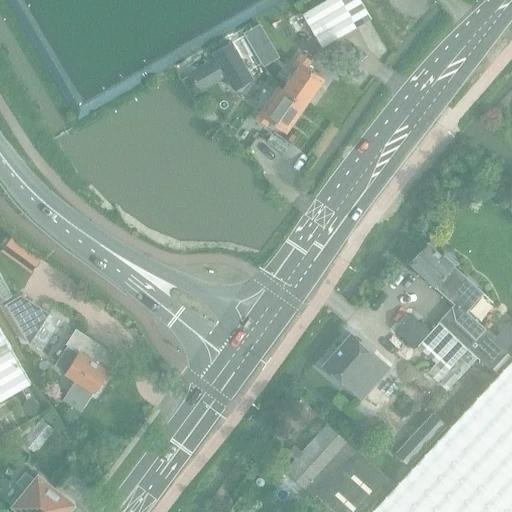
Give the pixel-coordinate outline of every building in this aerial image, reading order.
[(340,0),(327,0),(303,14),(322,47),(357,27),(340,0)] [(260,23),(244,33),(244,35),(260,62),(263,66),(279,57),(260,23)] [(232,42),(212,54),(215,59),(223,72),(234,90),(254,79),(232,42)] [(297,68),(282,90),(277,87),(304,106),(324,79),(307,68),(312,61),(300,53),(293,65),(297,68)] [(215,59),(190,74),(198,87),(223,72),(215,59)] [(271,120),(287,132),(304,106),(277,87),(256,118),(267,126),(271,120)] [(291,144),(274,132),(267,142),(284,154),(291,144)] [(414,258),(409,264),(410,264),(435,287),(435,288),(453,305),(437,322),(439,324),(477,358),(491,371),(508,351),(485,330),(486,328),(467,311),(481,295),(465,280),(466,279),(453,267),(456,264),(443,253),(440,256),(427,244),(414,258)] [(0,274),(0,301),(1,303),(12,296),(0,274)] [(28,346),(34,337),(47,315),(20,297),(6,306),(28,346)] [(394,333),(411,347),(425,330),(409,316),(394,333)] [(511,352),(511,321),(510,320),(495,336),(511,352)] [(427,337),(420,344),(439,361),(458,379),(477,358),(439,324),(427,337)] [(55,365),(76,379),(63,399),(80,410),(81,408),(92,391),(95,393),(108,373),(107,371),(115,358),(117,355),(76,329),(66,344),(68,345),(67,346),(58,361),(55,365)] [(0,357),(10,352),(0,334),(0,357)] [(351,335),(324,365),(351,389),(352,388),(363,398),(387,370),(376,360),(377,359),(351,335)] [(0,401),(29,385),(10,352),(0,357),(0,401)] [(511,511),(511,359),(505,366),(370,511),(511,511)] [(300,399),(297,404),(306,411),(309,407),(300,399)] [(446,424),(433,413),(395,453),(408,465),(446,424)] [(41,419),(22,442),(35,453),(55,430),(41,419)] [(285,420),(277,431),(285,436),(292,425),(285,420)] [(365,511),(393,483),(328,424),(303,450),(295,443),(287,453),(295,460),(284,471),(285,472),(301,487),(328,511),(327,511),(365,511)] [(15,481),(25,489),(12,505),(20,511),(65,511),(71,504),(36,475),(33,479),(23,471),(15,481)]
